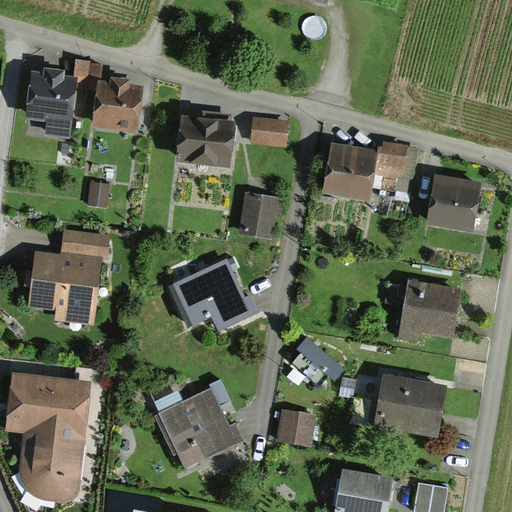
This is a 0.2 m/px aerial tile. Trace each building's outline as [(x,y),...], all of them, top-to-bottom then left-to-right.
[(32,71),(27,115),(47,117),(44,135),(70,138),(76,88),(87,89),(90,64),(90,62),(76,60),(74,77),(64,75),(65,70),(56,69),(44,68),(44,72),(32,71)] [(93,126),(138,132),(143,86),(129,84),(130,81),(122,80),(111,78),(111,82),(100,80),(102,66),(90,64),(87,89),(97,91),(93,126)] [(232,114),(202,111),(201,118),(184,116),(179,161),(230,167),(235,122),(231,121),(232,114)] [(249,143),(287,148),(290,121),(252,117),(249,143)] [(331,140),(321,191),(369,201),(379,149),(331,140)] [(408,147),(383,142),(376,175),(401,181),(408,147)] [(435,175),(427,224),(474,232),(482,182),(435,175)] [(105,182),(93,181),(91,205),(103,206),(105,182)] [(245,192),(238,232),(275,238),(282,198),(245,192)] [(407,217),(417,219),(420,200),(411,198),(407,217)] [(64,249),(103,252),(104,235),(65,232),(64,249)] [(37,255),(32,306),(92,311),(97,261),(37,255)] [(227,259),(170,286),(189,326),(211,316),(219,333),(262,313),(253,294),(245,297),(227,259)] [(422,331),(452,337),(460,291),(409,281),(399,339),(420,343),(422,331)] [(300,354),(291,363),(317,387),(327,376),(334,382),(345,370),(307,336),(295,349),(300,354)] [(372,426),(439,437),(447,385),(380,374),(372,426)] [(80,488),(90,383),(13,375),(6,432),(24,432),(19,475),(20,483),(27,491),(40,498),(50,500),(64,502),(75,497),(80,488)] [(174,454),(182,469),(241,440),(232,422),(226,425),(208,387),(150,415),(170,456),(174,454)] [(316,417),(281,412),(277,441),(312,447),(316,417)] [(382,511),(389,479),(343,470),(334,511),(382,511)] [(410,511),(418,511),(439,511),(443,489),(415,484),(410,511)]
